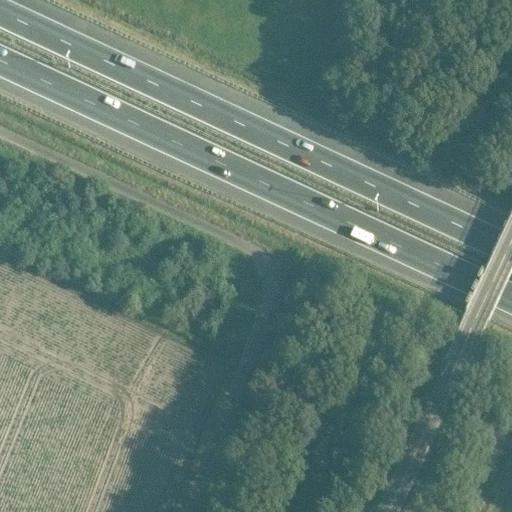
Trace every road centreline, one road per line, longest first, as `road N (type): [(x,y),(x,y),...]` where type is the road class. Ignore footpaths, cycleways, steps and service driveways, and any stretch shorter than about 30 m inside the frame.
road 1 (unclassified): [(188,511),(265,311),(271,271),(252,240),(0,121)]
road 2 (motorway): [(0,56),(511,296)]
road 3 (motorway): [(511,251),(0,13)]
road 4 (unclassified): [(389,511),(511,243)]
